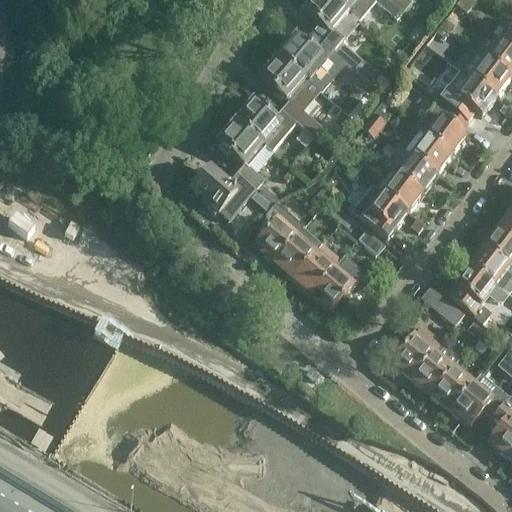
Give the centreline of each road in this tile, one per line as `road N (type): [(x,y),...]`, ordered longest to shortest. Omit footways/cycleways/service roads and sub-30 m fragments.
road 1 (residential): [(339,369),(163,217),(156,190),(160,167),(256,0)]
road 2 (motorway): [(374,511),(175,396),(68,376)]
road 3 (unclassified): [(339,369),(511,145)]
road 4 (motorway): [(273,511),(68,376)]
road 5 (residential): [(509,511),(339,369)]
